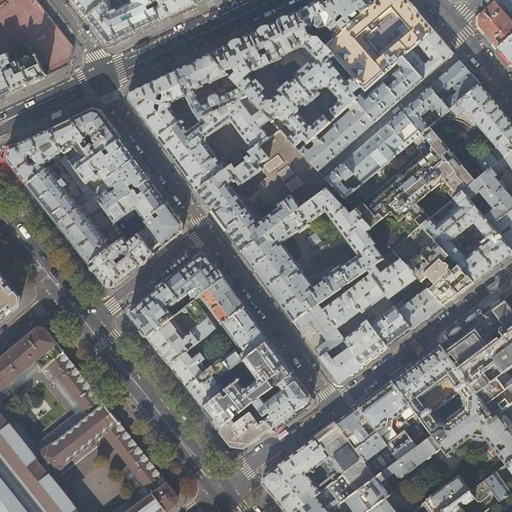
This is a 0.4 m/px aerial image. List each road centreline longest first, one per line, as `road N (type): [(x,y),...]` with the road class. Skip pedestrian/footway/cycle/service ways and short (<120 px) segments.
road 1 (residential): [(334,404),(511,273)]
road 2 (residential): [(205,229),(334,404)]
road 3 (primary): [(220,488),(87,323)]
road 4 (residential): [(327,170),(471,44)]
road 5 (residential): [(102,76),(109,98),(205,229)]
road 6 (residential): [(268,0),(102,76)]
road 7 (residential): [(205,229),(87,323)]
road 8 (residential): [(220,488),(334,404)]
